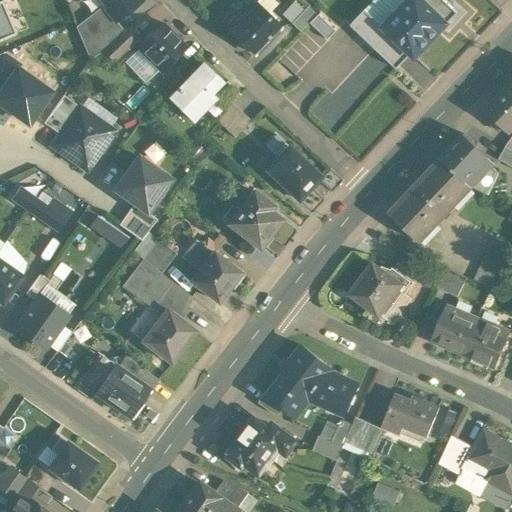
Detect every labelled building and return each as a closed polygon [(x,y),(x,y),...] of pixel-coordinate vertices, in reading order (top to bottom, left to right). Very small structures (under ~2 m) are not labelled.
[(139,0),(97,0),(102,7),(113,20),(113,21),(114,22),(115,22),(140,1),(139,0)] [(421,0),(409,0),(384,28),(411,54),(415,58),(447,24),(421,0)] [(452,8),(443,0),(421,0),(447,24),(448,23),(443,19),(452,8)] [(0,41),(16,35),(2,1),(0,2),(0,41)] [(249,7),(244,12),(245,13),(229,30),(254,54),(279,29),(254,4),(250,8),(249,7)] [(102,7),(75,27),(89,59),(103,52),(123,32),(115,22),(114,22),(113,21),(113,20),(102,7)] [(307,7),(291,24),(299,32),(315,15),(307,7)] [(350,26),(369,43),(374,48),(397,69),(411,54),(384,28),(365,10),(350,26)] [(162,24),(137,48),(160,72),(185,48),(162,24)] [(123,32),(103,52),(113,62),(133,42),(123,32)] [(315,55),(299,73),(325,96),(313,109),(332,126),(336,123),(346,116),(351,110),(362,104),(368,97),(381,82),(372,74),(361,87),(358,84),(344,92),(333,73),(316,82),(325,72),(315,55)] [(0,57),(0,94),(0,95),(16,72),(20,67),(4,56),(0,57)] [(203,65),(170,99),(193,121),(214,100),(206,91),(215,77),(203,65)] [(0,94),(0,111),(27,131),(51,97),(16,72),(0,95),(0,94)] [(231,87),(215,103),(225,111),(232,104),(240,95),(231,87)] [(511,93),(507,88),(485,112),(502,128),(508,134),(511,129),(511,93)] [(62,96),(45,123),(59,132),(77,106),(62,96)] [(241,112),(232,104),(225,111),(216,121),(224,129),(241,112)] [(116,131),(77,106),(59,132),(50,146),(90,172),(116,131)] [(241,112),(224,129),(233,137),(249,120),(241,112)] [(502,128),(493,120),(489,124),(498,132),(502,128)] [(464,134),(441,159),(466,182),(486,162),(489,158),(464,134)] [(284,143),(273,154),(276,158),(287,146),(284,143)] [(319,177),(287,146),(276,158),(265,169),(285,189),(297,200),(299,198),(303,198),(308,193),(308,188),(319,177)] [(511,150),(505,146),(498,159),(511,166),(511,150)] [(135,204),(148,214),(172,181),(137,156),(114,190),(135,204)] [(441,159),(389,214),(419,242),(472,187),(470,186),(466,182),(441,159)] [(497,180),(483,173),(489,165),(486,162),(466,182),(470,186),(472,187),(489,196),(497,180)] [(285,189),(277,181),(274,185),(282,193),(285,189)] [(36,199),(19,188),(10,200),(27,212),(36,199)] [(272,207),(252,192),(238,211),(227,224),(259,249),(261,245),(264,248),(272,238),(269,235),(280,220),(269,211),(272,207)] [(46,206),(36,199),(27,212),(44,223),(52,211),(46,206)] [(71,214),(51,199),(46,206),(52,211),(44,223),(58,233),(71,214)] [(135,204),(119,226),(140,241),(156,219),(148,214),(135,204)] [(231,206),(221,219),(227,224),(238,211),(231,206)] [(201,244),(212,252),(223,238),(212,229),(201,244)] [(511,246),(495,237),(473,281),(495,291),(511,256),(511,246)] [(176,254),(157,239),(141,259),(160,274),(176,254)] [(200,268),(212,252),(201,244),(196,240),(184,256),(200,268)] [(423,257),(403,248),(397,261),(417,270),(423,257)] [(243,275),(212,252),(200,268),(190,281),(217,302),(229,287),(233,289),(243,275)] [(21,276),(0,261),(0,303),(1,304),(21,276)] [(382,271),(372,264),(350,294),(379,316),(406,280),(405,279),(393,270),(396,266),(395,265),(389,273),(382,271)] [(408,275),(396,266),(393,270),(405,279),(408,275)] [(446,268),(437,288),(457,298),(467,278),(446,268)] [(26,294),(36,301),(39,296),(49,283),(39,276),(26,294)] [(172,282),(152,307),(163,315),(167,310),(175,317),(190,297),(172,282)] [(43,349),(67,315),(39,296),(36,301),(15,330),(43,349)] [(469,315),(447,306),(432,340),(468,355),(480,325),(467,320),(469,315)] [(163,315),(143,341),(170,362),(194,331),(175,317),(167,310),(163,315)] [(510,332),(482,321),(480,325),(468,355),(495,368),(510,332)] [(302,346),(291,362),(287,359),(280,369),(283,372),(266,394),(266,395),(282,407),(296,418),(310,399),(331,372),(332,369),(302,346)] [(140,367),(125,356),(118,367),(133,378),(140,367)] [(118,367),(115,366),(95,394),(132,420),(142,405),(138,402),(147,389),(148,388),(133,378),(118,367)] [(157,380),(140,367),(133,378),(148,388),(147,389),(150,391),(157,380)] [(359,384),(331,372),(310,399),(345,415),(359,384)] [(282,407),(266,395),(266,394),(264,392),(256,403),(268,412),(276,416),(282,407)] [(411,402),(395,396),(383,427),(400,434),(403,426),(427,436),(438,409),(413,398),(411,402)] [(263,428),(250,418),(248,420),(244,421),(241,425),(241,430),(224,453),(226,454),(223,457),(225,458),(225,463),(230,466),(235,466),(237,467),(239,464),(254,475),(274,450),(281,455),(292,441),(272,426),(270,426),(268,425),(266,426),(263,428)] [(379,429),(356,419),(353,425),(346,443),(369,453),(379,429)] [(353,425),(341,420),(332,442),(344,447),(346,443),(353,425)] [(511,446),(484,431),(476,447),(468,460),(493,474),(489,482),(511,494),(511,446)] [(468,460),(476,447),(455,435),(439,464),(460,475),(464,468),(468,460)] [(49,448),(58,454),(66,443),(57,436),(49,448)] [(332,442),(320,436),(314,449),(338,460),(344,447),(332,442)] [(48,468),(58,475),(77,489),(95,463),(66,443),(58,454),(48,468)] [(351,450),(344,447),(338,460),(326,485),(333,488),(351,450)] [(48,468),(37,459),(24,477),(42,490),(46,493),(58,475),(48,468)] [(493,474),(468,460),(464,468),(489,482),(493,474)] [(506,508),(511,496),(511,494),(489,482),(464,468),(460,475),(457,482),(506,508)] [(29,499),(33,503),(42,490),(24,477),(5,501),(13,507),(18,500),(25,505),(29,499)] [(249,492),(222,481),(213,494),(235,511),(249,492)] [(213,494),(198,483),(181,507),(188,511),(234,511),(235,511),(213,494)] [(369,502),(389,510),(397,492),(377,484),(369,502)] [(165,496),(155,510),(157,511),(173,511),(178,505),(165,496)] [(20,511),(19,511),(46,511),(33,503),(29,499),(20,511)] [(25,505),(18,500),(13,507),(20,511),(25,505)]
